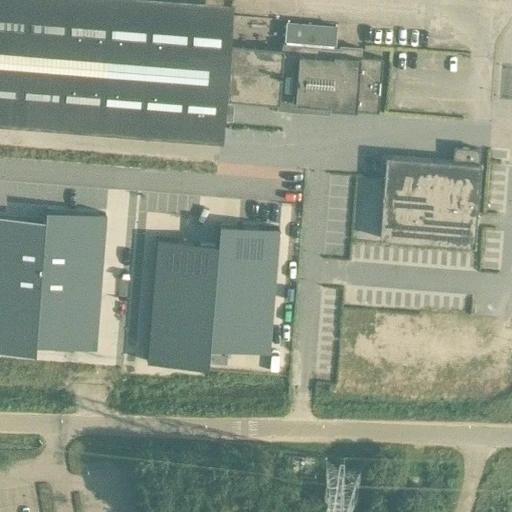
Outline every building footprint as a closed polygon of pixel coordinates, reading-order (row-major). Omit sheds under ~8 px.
[(328,114),(328,107),(377,111),(382,58),(360,55),(360,46),(338,44),(338,45),(280,42),(280,48),(228,43),(229,20),(0,1),(0,104),(221,122),(223,99),(276,103),(276,109),(328,114)] [(456,146),(455,160),(479,161),(480,148),(456,146)] [(386,173),(380,238),(475,246),(483,162),(479,161),(455,160),(387,154),(387,156),(383,156),(381,173),(386,173)] [(0,214),(0,346),(30,349),(31,339),(91,344),(101,212),(42,208),(41,218),(0,214)] [(216,242),(208,345),(268,350),(278,226),(218,221),(216,242)] [(156,236),(146,360),(206,365),(208,345),(216,242),(176,239),(176,238),(156,236)]
